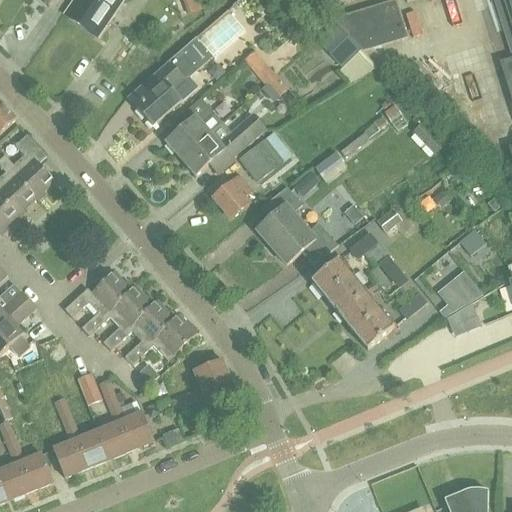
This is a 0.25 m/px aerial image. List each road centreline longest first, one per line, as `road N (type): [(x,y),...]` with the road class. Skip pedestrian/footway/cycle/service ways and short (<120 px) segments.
road 1 (unclassified): [(267,419),(511,325)]
road 2 (residential): [(267,419),(212,324),(138,236)]
road 3 (residential): [(511,438),(451,438),(298,495)]
road 4 (unclassified): [(272,432),(75,511)]
road 5 (residential): [(138,236),(0,79)]
